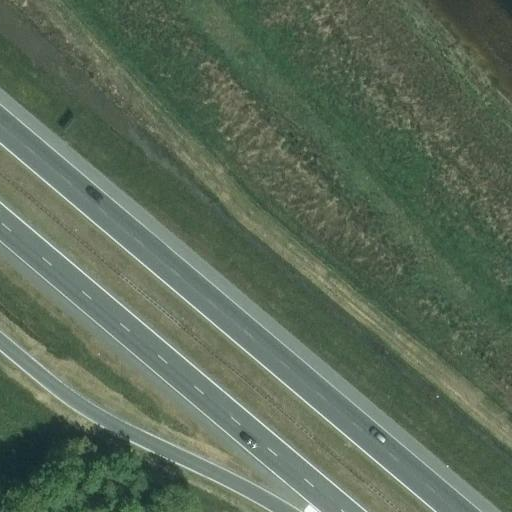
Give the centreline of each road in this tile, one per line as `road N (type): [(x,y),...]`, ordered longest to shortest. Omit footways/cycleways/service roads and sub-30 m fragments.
road 1 (motorway): [(459,511),(0,115)]
road 2 (motorway): [(0,222),(340,511)]
road 3 (motorway): [(0,350),(53,394),(286,511)]
